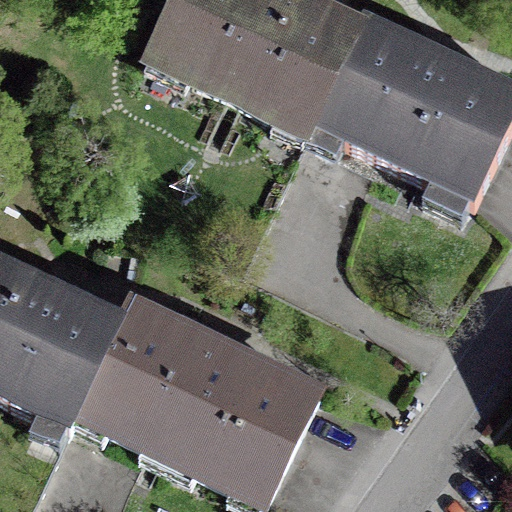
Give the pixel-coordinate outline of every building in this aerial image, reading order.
[(282,0),(179,0),(146,70),(254,121),(310,147),(313,139),(362,37),(283,0),(282,0)] [(313,139),(477,216),(511,143),(511,95),(450,66),(367,26),(362,37),(313,139)] [(310,147),(254,121),(189,258),(244,284),(310,147)] [(0,268),(0,405),(15,413),(70,439),(76,428),(124,328),(63,299),(0,268)] [(76,428),(252,511),(268,511),(319,408),(241,372),(129,318),(124,328),(76,428)] [(0,511),(35,511),(70,439),(15,413),(0,444),(0,511)]
